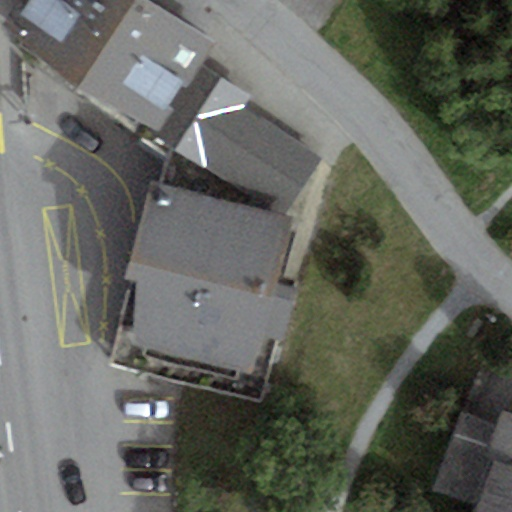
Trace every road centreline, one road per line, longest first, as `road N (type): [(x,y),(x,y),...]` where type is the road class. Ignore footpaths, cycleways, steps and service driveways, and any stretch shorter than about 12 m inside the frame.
road 1 (residential): [(238,0),(375,123),(471,255),(511,289)]
road 2 (primary): [(21,511),(0,353)]
